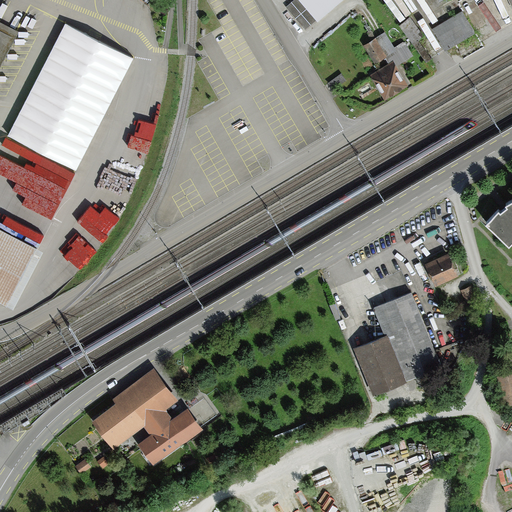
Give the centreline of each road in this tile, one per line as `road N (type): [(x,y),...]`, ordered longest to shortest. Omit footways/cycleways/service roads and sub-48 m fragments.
road 1 (primary): [(0,492),(28,447),(80,398),(448,178)]
road 2 (residential): [(345,132),(0,333)]
road 3 (residential): [(511,38),(345,132)]
road 4 (residential): [(345,132),(264,0)]
road 5 (unknown): [(198,511),(253,474),(331,444)]
road 6 (unknown): [(358,433),(476,381)]
road 7 (residential): [(483,286),(484,344),(469,412)]
